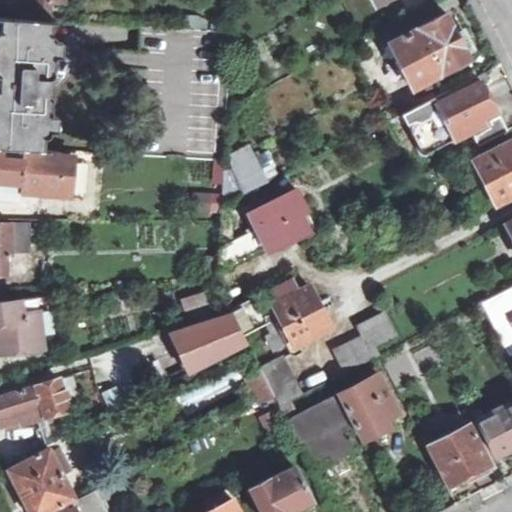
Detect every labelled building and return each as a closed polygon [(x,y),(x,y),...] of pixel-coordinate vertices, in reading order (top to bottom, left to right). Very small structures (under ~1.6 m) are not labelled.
[(14,0),(14,2),(1,0),(0,15),(0,17),(50,22),(53,22),(54,4),(61,4),(65,0),(14,0)] [(446,12),(421,26),(445,70),(455,65),(461,62),(469,58),(467,54),(475,50),(468,35),(464,28),(462,29),(456,16),(449,20),(446,12)] [(44,148),(50,22),(0,17),(0,145),(25,147),(44,148)] [(445,70),(421,26),(390,42),(414,86),(445,70)] [(479,145),(506,131),(494,106),(481,82),(487,79),(486,76),(484,72),(402,115),(423,155),(470,131),(479,145)] [(511,140),(473,159),(495,204),(511,195),(511,143),(511,140)] [(249,144),(225,156),(245,194),(269,182),(249,144)] [(66,194),(71,150),(44,148),(25,147),(24,159),(2,158),(2,152),(0,152),(0,187),(20,190),(21,183),(46,186),(45,192),(66,194)] [(21,183),(20,190),(45,192),(46,186),(21,183)] [(255,226),(266,249),(307,229),(306,226),(312,223),(302,208),(305,206),(295,187),(247,211),(255,226)] [(192,192),(191,214),(212,215),(213,193),(192,192)] [(232,239),(234,200),(221,207),(219,221),(219,245),(232,239)] [(31,252),(30,222),(0,221),(0,272),(6,273),(6,260),(12,260),(12,252),(31,252)] [(232,239),(219,245),(217,273),(266,249),(255,226),(232,239)] [(293,277),(231,309),(231,310),(244,337),(265,327),(262,320),(277,312),(293,343),(329,324),(322,309),(331,303),(328,298),(318,303),(310,287),(300,291),(293,277)] [(511,285),(482,301),(509,355),(511,353),(511,285)] [(186,308),(208,304),(206,293),(184,297),(186,308)] [(43,297),(21,300),(23,313),(38,311),(40,322),(45,321),(43,297)] [(38,311),(23,313),(21,300),(0,302),(0,351),(43,346),(40,322),(38,311)] [(231,310),(169,329),(180,351),(151,364),(157,376),(169,375),(172,381),(247,343),(244,337),(231,310)] [(395,333),(384,311),(358,325),(363,335),(333,351),(345,371),(374,356),(368,347),(395,333)] [(279,404),(303,392),(283,354),(259,366),(279,404)] [(0,372),(19,371),(18,358),(0,359),(0,372)] [(79,412),(104,405),(99,390),(91,369),(68,376),(79,412)] [(377,374),(339,393),(362,437),(376,430),(387,425),(386,422),(394,418),(396,422),(401,419),(377,374)] [(0,425),(67,406),(59,378),(0,396),(0,425)] [(104,405),(135,395),(130,382),(99,390),(104,405)] [(347,423),(331,394),(286,418),(312,468),(334,457),(351,449),(341,426),(347,423)] [(511,402),(477,421),(495,455),(496,455),(499,459),(511,452),(511,402)] [(489,470),(466,423),(426,443),(448,488),(465,479),(466,481),(477,476),(489,470)] [(48,448),(8,469),(23,498),(29,511),(44,511),(73,497),(52,454),(79,439),(74,431),(46,445),(48,448)] [(300,511),(314,505),(293,465),(248,488),(261,511),(300,511)] [(108,511),(102,501),(114,495),(108,484),(54,511),(108,511)] [(239,511),(232,497),(204,511),(239,511)]
